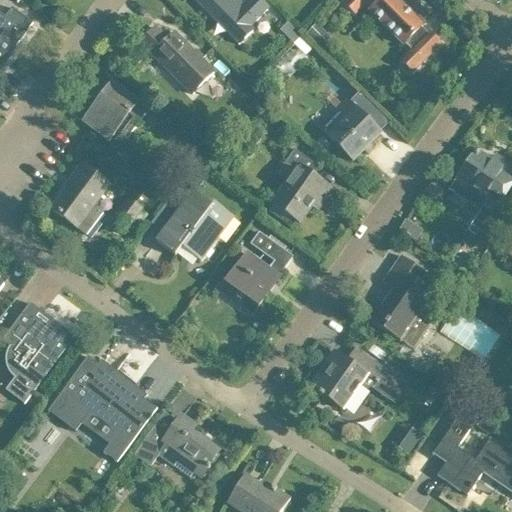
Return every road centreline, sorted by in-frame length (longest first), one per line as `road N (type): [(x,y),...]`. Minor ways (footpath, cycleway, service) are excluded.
road 1 (unclassified): [(248,390),(509,50)]
road 2 (unclassified): [(248,390),(0,218)]
road 3 (unclassified): [(424,511),(248,390)]
road 4 (unclassified): [(0,149),(112,0)]
